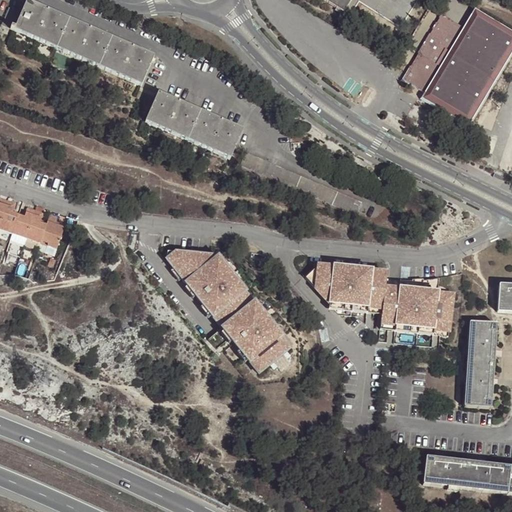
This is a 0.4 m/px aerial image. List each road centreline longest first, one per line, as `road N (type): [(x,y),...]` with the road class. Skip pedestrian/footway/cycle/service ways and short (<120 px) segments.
road 1 (residential): [(0,185),(107,217),(418,256),(464,244),(511,218)]
road 2 (secondary): [(202,10),(230,25),(321,113),(511,217)]
road 3 (secondary): [(511,199),(325,96),(247,23),(236,0)]
road 4 (motorway): [(191,511),(0,425)]
